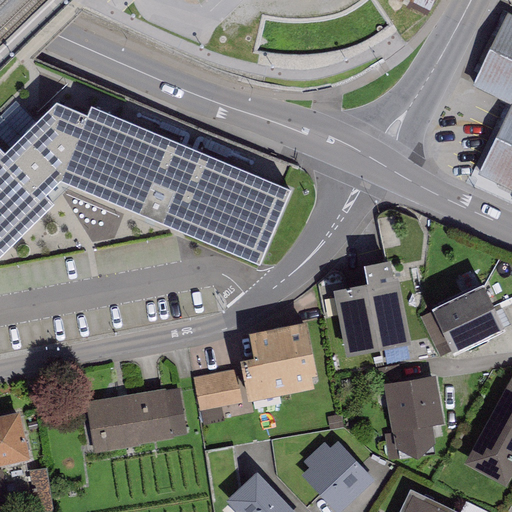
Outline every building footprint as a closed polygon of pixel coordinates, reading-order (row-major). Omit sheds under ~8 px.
[(511,18),(507,16),(472,88),(511,107),(478,177),(511,193),(511,18)] [(0,157),(0,263),(53,211),(44,203),(60,188),(258,271),(289,197),(90,114),(87,123),(55,111),(4,161),(0,157)] [(390,268),(363,274),(366,289),(333,295),(346,363),(411,350),(398,283),(393,284),(390,268)] [(431,316),(453,362),(505,338),(483,292),(431,316)] [(305,328),(249,339),(254,366),(239,368),(247,408),(313,396),(311,383),(316,382),(305,328)] [(236,371),(192,379),(199,413),(242,405),(236,371)] [(435,379),(383,387),(390,436),(384,437),(388,461),(398,460),(397,453),(418,464),(434,447),(432,429),(442,427),(435,379)] [(464,467),(505,490),(511,476),(511,379),(511,380),(464,467)] [(85,406),(93,454),(187,438),(179,390),(85,406)] [(0,420),(0,471),(30,464),(20,416),(0,420)] [(325,445),(303,465),(308,471),(301,477),(332,511),(341,511),(373,483),(338,444),(331,451),(325,445)] [(289,511),(256,477),(226,505),(232,511),(289,511)] [(448,511),(410,493),(400,511),(448,511)] [(483,511),(466,503),(461,511),(483,511)]
